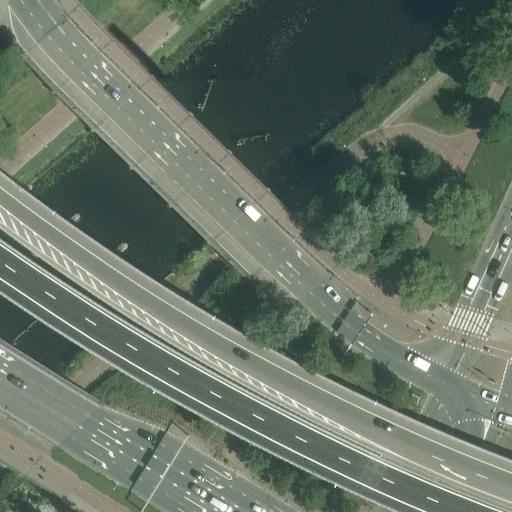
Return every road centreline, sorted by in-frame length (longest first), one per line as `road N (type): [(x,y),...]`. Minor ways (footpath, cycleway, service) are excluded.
road 1 (motorway): [(511,482),(357,417),(276,372),(120,276),(0,186)]
road 2 (primary): [(451,375),(360,324),(316,287),(19,0)]
road 3 (primary): [(0,253),(230,396),(481,511)]
road 4 (primary): [(0,375),(225,511)]
road 5 (secondary): [(511,218),(451,375)]
road 6 (secondary): [(451,375),(394,511)]
road 7 (secondary): [(451,511),(504,401)]
